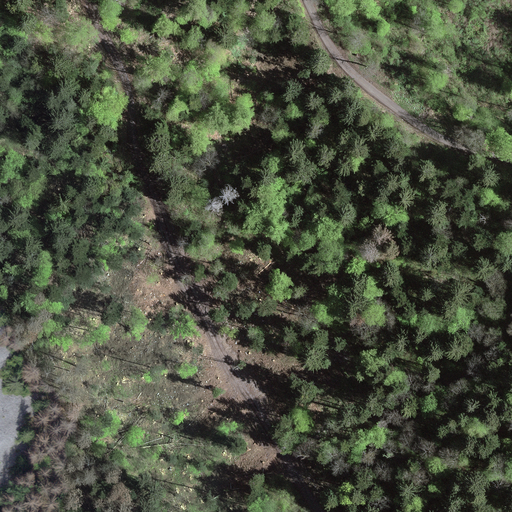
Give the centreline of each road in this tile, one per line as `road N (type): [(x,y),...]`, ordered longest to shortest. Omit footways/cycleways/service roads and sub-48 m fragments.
road 1 (track): [(87,0),(130,86),(136,156),(173,258),(318,511)]
road 2 (track): [(511,158),(436,133),(402,111),(354,73),(307,0)]
